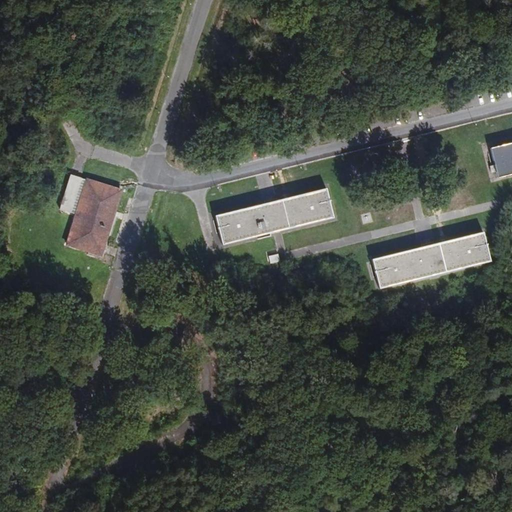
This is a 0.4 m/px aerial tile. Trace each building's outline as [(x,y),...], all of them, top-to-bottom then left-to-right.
[(511,137),(489,143),(498,177),(511,173),(511,137)] [(58,210),(73,214),(85,175),(70,171),(58,210)] [(122,186),(85,175),(73,214),(64,245),(101,256),(122,186)] [(335,216),(327,184),(211,212),(219,245),(335,216)] [(485,230),(372,257),(379,287),(492,260),(485,230)]
